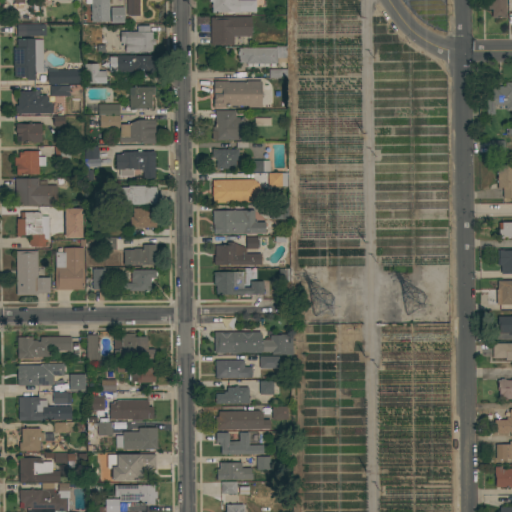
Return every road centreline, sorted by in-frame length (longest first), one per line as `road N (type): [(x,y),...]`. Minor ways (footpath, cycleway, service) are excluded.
road 1 (residential): [(460,0),(466,511)]
road 2 (residential): [(185,511),(183,0)]
road 3 (residential): [(0,320),(287,315)]
road 4 (tertiary): [(382,0),(410,36),(442,57),(511,60)]
